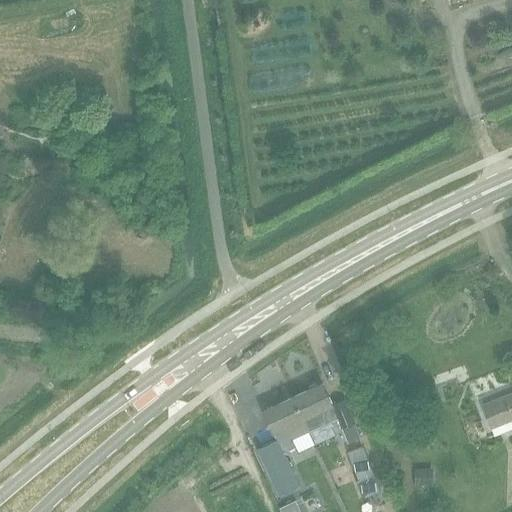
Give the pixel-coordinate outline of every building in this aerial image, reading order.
[(322,383),(293,396),(296,402),(309,431),(329,422),(338,417),(342,428),(348,442),(361,437),(355,422),(345,399),(332,404),(322,383)] [(511,392),(482,404),(492,427),(511,418),(511,392)] [(277,440),(257,449),(279,495),(299,485),(283,452),(296,446),(292,438),(309,431),(296,402),(293,396),(263,410),(277,440)] [(363,445),(347,451),(358,479),(356,480),(363,497),(380,490),(373,474),(374,474),(363,445)] [(433,468),(414,467),(414,485),(433,485),(433,468)] [(285,502),(288,511),(300,511),(296,499),(285,502)]
